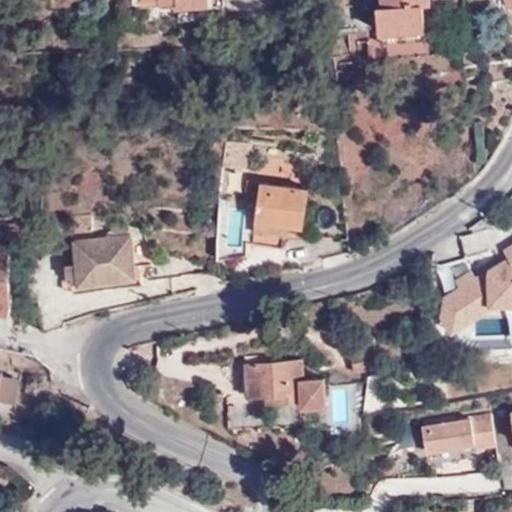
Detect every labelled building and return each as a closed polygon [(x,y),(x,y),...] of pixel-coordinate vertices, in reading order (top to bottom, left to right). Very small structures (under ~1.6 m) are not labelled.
[(381,0),(381,3),(379,3),(381,30),(425,27),(422,1),(430,0),(381,0)] [(226,17),(225,1),(179,4),(181,19),(226,17)] [(257,147),(291,147),(290,138),(257,137),(257,147)] [(303,225),(308,188),(248,180),(243,216),(256,218),(254,241),(283,245),(286,223),(303,225)] [(323,235),(349,238),(345,206),(328,204),(323,235)] [(56,224),(59,253),(65,253),(68,275),(73,274),(75,282),(78,281),(79,286),(136,278),(132,235),(130,235),(129,231),(126,231),(125,224),(113,225),(114,233),(95,236),(93,212),(68,215),(69,224),(56,224)] [(36,252),(59,253),(56,224),(35,223),(36,252)] [(0,300),(2,301),(7,311),(13,313),(15,304),(9,247),(0,244),(0,300)] [(45,330),(64,324),(56,298),(38,302),(45,330)] [(381,365),(376,345),(351,350),(356,370),(381,365)] [(279,392),(280,401),(302,399),(302,406),(327,404),(324,376),(304,378),(302,358),(244,363),(247,395),(267,392),(279,392)] [(0,373),(0,400),(15,404),(21,381),(1,376),(2,374),(0,373)] [(268,402),(280,401),(279,392),(267,392),(268,402)] [(402,464),(440,460),(437,434),(418,436),(419,441),(403,442),(404,452),(401,452),(402,464)] [(442,480),(440,460),(402,464),(405,483),(442,480)]
